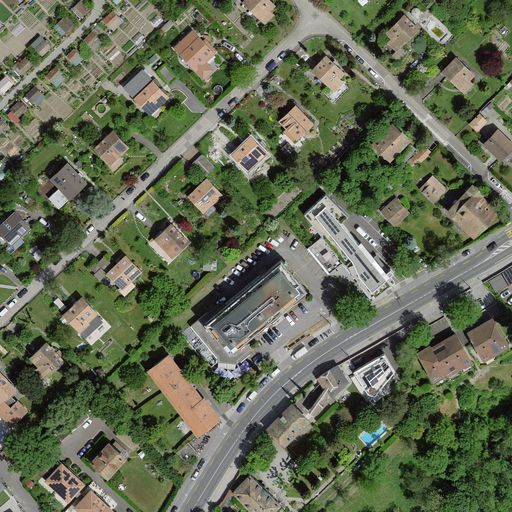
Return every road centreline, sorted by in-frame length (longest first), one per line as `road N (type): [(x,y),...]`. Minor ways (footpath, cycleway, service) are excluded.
road 1 (residential): [(0,319),(322,14)]
road 2 (tertiary): [(511,242),(292,375),(241,430),(189,511)]
road 3 (residential): [(322,14),(511,201)]
